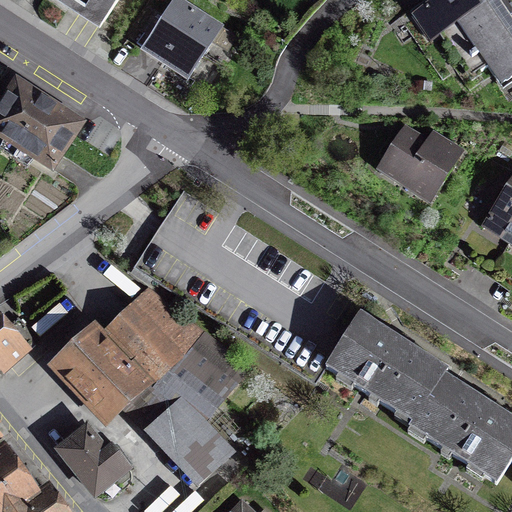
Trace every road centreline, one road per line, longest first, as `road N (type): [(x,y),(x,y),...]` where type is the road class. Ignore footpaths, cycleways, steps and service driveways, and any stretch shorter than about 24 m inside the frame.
road 1 (residential): [(511,349),(175,135)]
road 2 (residential): [(175,135),(68,238),(0,288)]
road 3 (residential): [(340,0),(299,48),(265,110),(175,135)]
road 4 (residential): [(175,135),(0,21)]
road 5 (residential): [(94,511),(0,402)]
